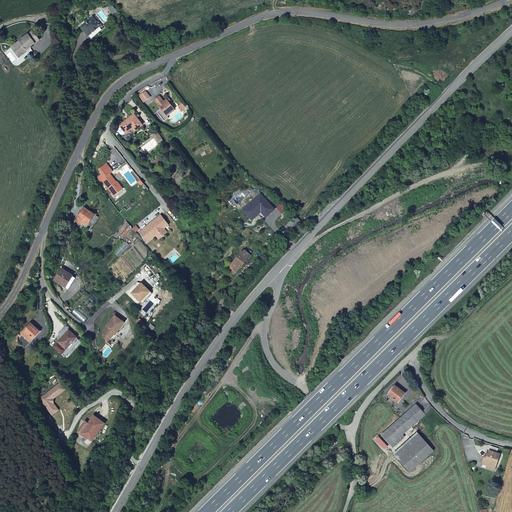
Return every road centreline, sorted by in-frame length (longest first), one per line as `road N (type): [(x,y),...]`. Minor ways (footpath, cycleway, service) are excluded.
road 1 (unclassified): [(509,0),(412,26),(307,12),(267,16),(118,83),(99,107),(0,314)]
road 2 (trunk): [(511,209),(206,511)]
road 3 (trunk): [(230,511),(511,231)]
road 4 (unclassified): [(115,511),(188,385),(276,269)]
road 5 (unclassified): [(312,233),(511,30)]
road 6 (track): [(249,338),(171,457),(185,473),(198,474),(253,422)]
road 7 (residential): [(511,444),(452,421),(432,403),(410,359),(365,403),(353,430)]
road 8 (residential): [(511,129),(448,171),(312,233)]
road 9 (unclassified): [(307,394),(269,358),(263,336),(279,290),(276,269)]
